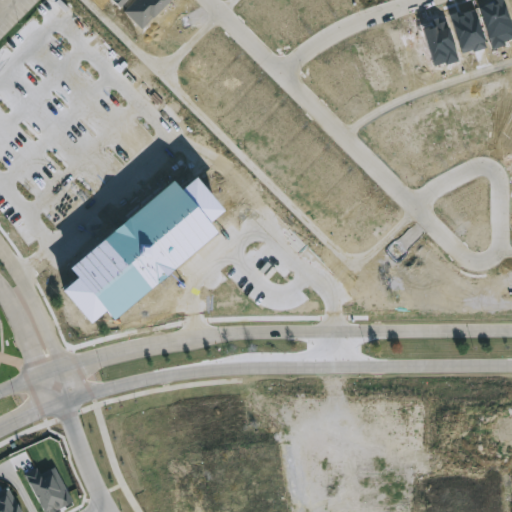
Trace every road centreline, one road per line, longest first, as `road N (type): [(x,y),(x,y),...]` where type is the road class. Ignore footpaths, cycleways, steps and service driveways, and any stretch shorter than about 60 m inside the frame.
road 1 (residential): [(206,0),(468,261),(489,263),(501,253),(502,182),(493,171),(475,170),(414,207)]
road 2 (tertiary): [(0,429),(153,380),(222,368),(511,364)]
road 3 (tertiary): [(511,329),(218,334),(0,392)]
road 4 (residential): [(281,74),(319,47),(424,0)]
road 5 (residential): [(60,372),(114,511)]
road 6 (residential): [(0,284),(38,360),(60,372),(60,349)]
road 7 (residential): [(60,349),(0,242)]
